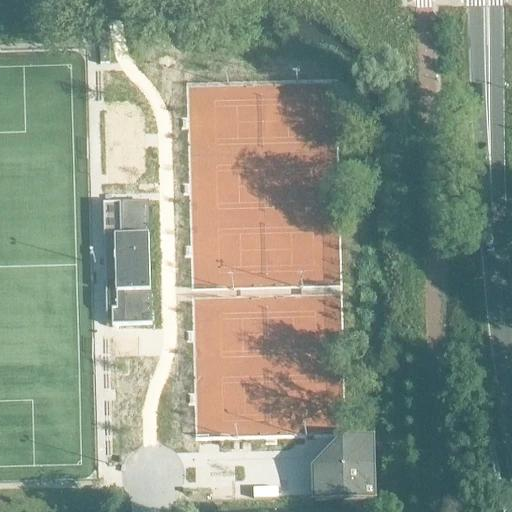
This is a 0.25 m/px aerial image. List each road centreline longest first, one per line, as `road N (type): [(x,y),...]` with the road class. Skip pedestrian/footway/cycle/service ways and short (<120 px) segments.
road 1 (motorway): [(487,133),(511,405)]
road 2 (motorway): [(475,0),(476,79),(487,133)]
road 3 (motorway): [(496,0),(487,133)]
